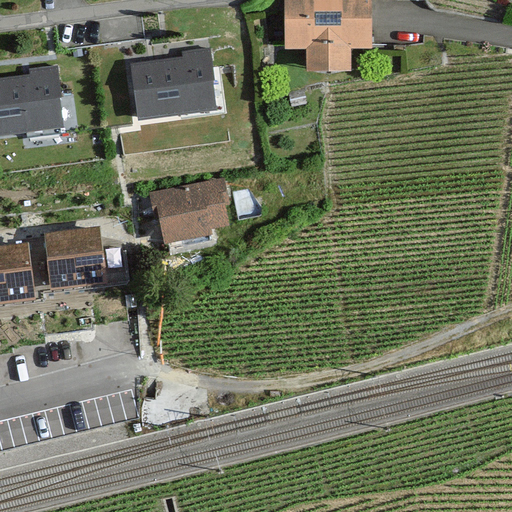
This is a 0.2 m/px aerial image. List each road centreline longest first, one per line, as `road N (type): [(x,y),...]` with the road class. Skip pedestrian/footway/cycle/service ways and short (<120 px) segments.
road 1 (track): [(150,368),(236,384),(320,381),(511,310)]
road 2 (residential): [(0,397),(112,368),(150,368)]
